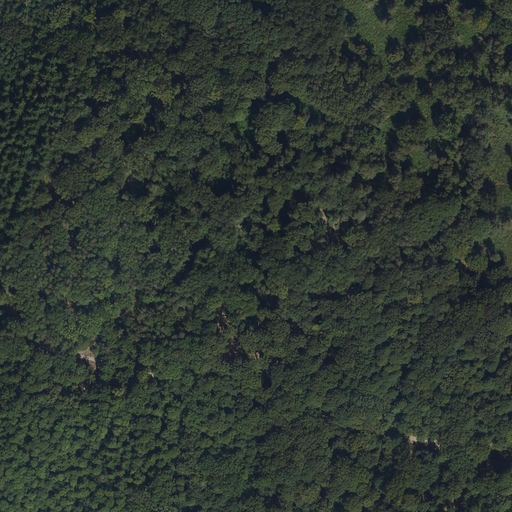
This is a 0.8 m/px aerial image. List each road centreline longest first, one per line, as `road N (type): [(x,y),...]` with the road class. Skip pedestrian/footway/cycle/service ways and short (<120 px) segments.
road 1 (track): [(511,58),(492,87),(489,187),(511,323)]
road 2 (track): [(138,511),(128,368)]
